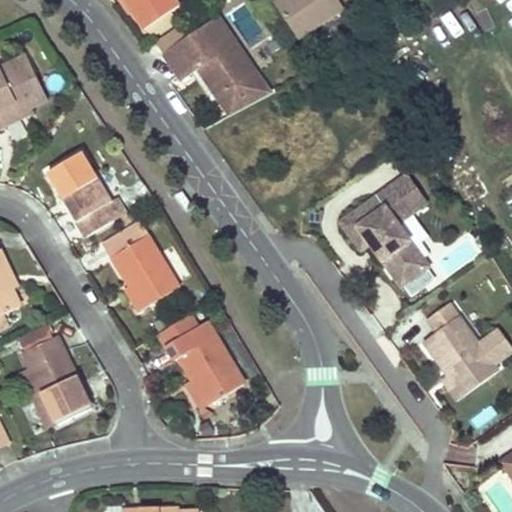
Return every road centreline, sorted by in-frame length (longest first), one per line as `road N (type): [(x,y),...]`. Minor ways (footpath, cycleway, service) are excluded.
road 1 (residential): [(314,465),(322,377),(308,327),(70,0)]
road 2 (residential): [(134,463),(123,377),(29,223),(0,206)]
road 3 (unclassified): [(314,465),(134,463)]
